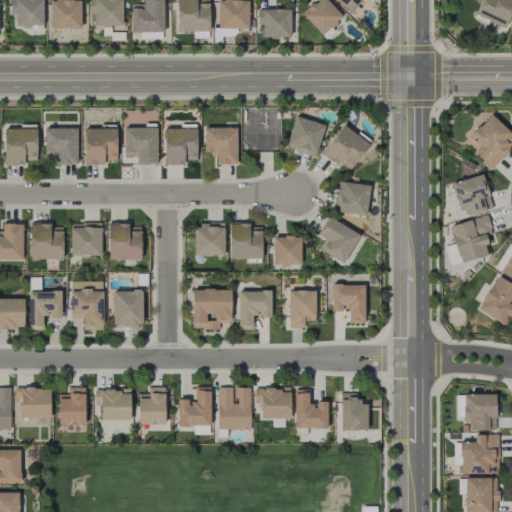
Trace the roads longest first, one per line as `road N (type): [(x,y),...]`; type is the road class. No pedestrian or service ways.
road 1 (residential): [(411,360),(0,361)]
road 2 (tertiary): [(0,77),(411,77)]
road 3 (residential): [(0,194),(295,194)]
road 4 (tertiary): [(411,77),(411,360)]
road 5 (residential): [(169,194),(168,361)]
road 6 (tertiary): [(411,360),(411,511)]
